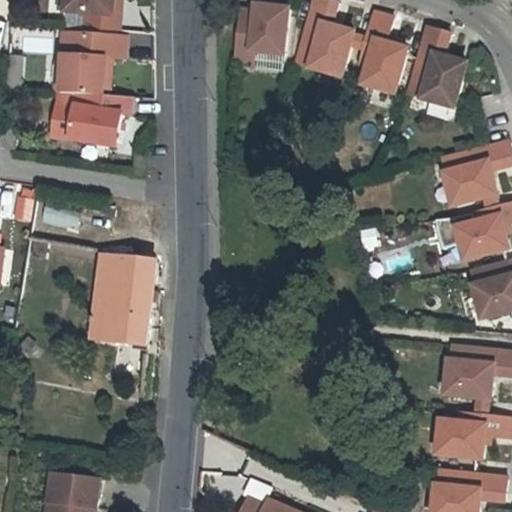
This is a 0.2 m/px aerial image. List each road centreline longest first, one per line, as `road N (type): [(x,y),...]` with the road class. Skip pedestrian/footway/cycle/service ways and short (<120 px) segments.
road 1 (unclassified): [(188,200),(188,294),(168,511)]
road 2 (unclassified): [(184,0),(188,200)]
road 3 (residential): [(0,169),(188,200)]
